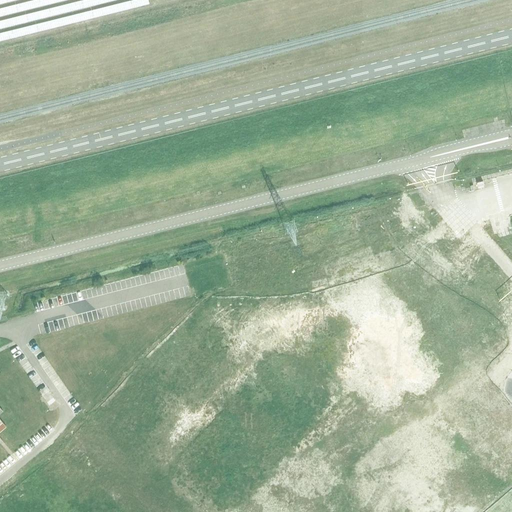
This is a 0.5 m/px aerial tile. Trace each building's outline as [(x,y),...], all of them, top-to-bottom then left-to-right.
[(482,175),(476,177),(478,183),(484,182),(482,175)] [(401,200),(356,212),(366,247),(376,245),(375,242),(409,233),(401,200)] [(464,250),(453,258),(465,272),(476,264),(464,250)] [(467,269),(443,291),(474,326),(471,329),(475,334),(492,319),(487,312),(497,303),(467,269)] [(383,339),(410,372),(450,339),(411,291),(383,314),(378,308),(365,318),(378,333),(383,329),(388,335),(383,339)] [(374,352),(380,358),(384,355),(378,348),(374,352)] [(274,366),(286,360),(282,351),(270,357),(274,366)] [(296,378),(294,375),(304,369),(299,361),(276,375),(283,386),(296,378)] [(339,388),(326,377),(315,389),(328,400),(339,388)] [(278,396),(290,410),(299,402),(293,394),(303,385),(297,379),(278,396)] [(242,382),(237,387),(246,399),(230,412),(240,423),(261,407),(242,382)] [(371,385),(362,386),(364,396),(372,395),(371,385)] [(346,420),(266,484),(288,511),(335,511),(351,500),(360,511),(398,511),(403,509),(396,500),(409,489),(391,466),(386,470),(346,420)] [(409,475),(433,498),(451,479),(428,456),(409,475)] [(212,469),(233,485),(223,498),(240,511),(242,511),(251,501),(256,504),(261,498),(217,463),(212,469)] [(216,483),(204,469),(191,481),(203,494),(216,483)] [(0,511),(58,511),(54,505),(47,503),(40,493),(21,494),(20,493),(12,499),(11,499),(4,504),(0,502),(0,511)] [(465,506),(471,511),(478,502),(473,497),(465,506)]
